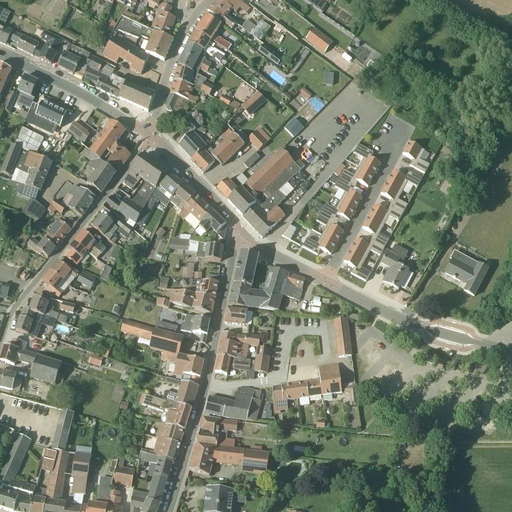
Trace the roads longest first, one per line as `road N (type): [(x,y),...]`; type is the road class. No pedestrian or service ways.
road 1 (residential): [(0,345),(15,308),(149,135)]
road 2 (secondary): [(511,351),(433,330),(324,280)]
road 3 (residential): [(205,385),(277,380),(291,333),(322,334),(327,361)]
road 4 (residential): [(324,280),(407,127)]
road 5 (secondary): [(149,135),(0,55)]
road 6 (residential): [(205,385),(241,236)]
road 7 (secondary): [(241,236),(149,135)]
road 8 (residential): [(168,511),(205,385)]
